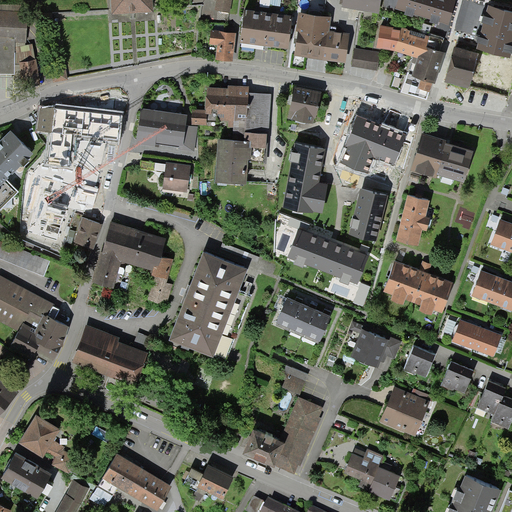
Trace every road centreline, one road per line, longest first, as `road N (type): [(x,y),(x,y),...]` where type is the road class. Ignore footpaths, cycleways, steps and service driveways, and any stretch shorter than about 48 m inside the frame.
road 1 (residential): [(136,74),(234,68),(511,123)]
road 2 (residential): [(350,511),(54,377)]
road 3 (residential): [(136,74),(109,202),(54,377)]
road 4 (residential): [(0,116),(49,94),(136,74)]
